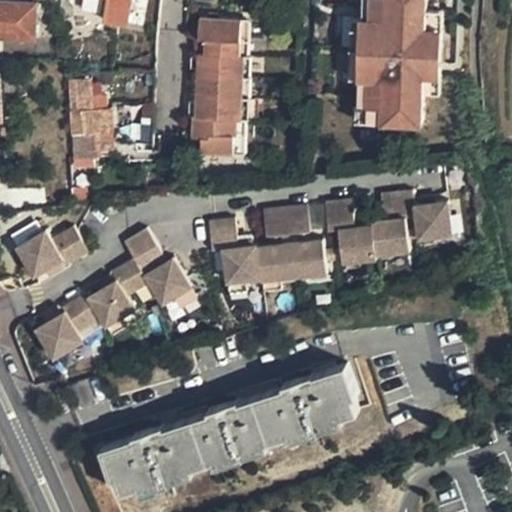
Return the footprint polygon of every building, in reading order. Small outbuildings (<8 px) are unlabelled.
[(107,0),(105,22),(126,25),(128,0),(107,0)] [(365,119),(368,0),(362,0),(362,13),(359,13),(357,77),(360,77),(359,100),(356,100),(356,119),(365,119)] [(368,0),(365,119),(423,121),(424,88),(431,89),(431,73),(433,23),(434,7),(426,7),(425,0),(368,0)] [(0,37),(17,39),(18,33),(33,33),(35,3),(0,1),(0,37)] [(194,118),(193,138),(202,138),(202,158),(216,158),(216,153),(235,153),(236,135),(233,135),(233,119),(243,119),(244,55),(234,55),(234,39),(240,39),(240,19),(198,18),(198,39),(204,39),(204,55),(198,55),(196,118),(194,118)] [(249,55),(250,19),(240,19),(240,39),(234,39),(234,55),(244,55),(249,55)] [(442,23),(433,23),(431,73),(440,73),(442,23)] [(70,82),(71,111),(92,110),(91,82),(70,82)] [(115,150),(111,109),(92,110),(71,111),(76,161),(100,159),(99,151),(115,150)] [(246,153),(247,119),(243,119),(233,119),(233,135),(236,135),(235,153),(246,153)] [(193,138),(193,158),(202,158),(202,138),(193,138)] [(413,226),(415,239),(450,234),(444,201),(434,202),(417,204),(412,205),(409,189),(392,191),(396,216),(402,216),(412,216),(413,226)] [(369,223),(373,255),(406,250),(405,240),(403,227),(402,216),(396,216),(392,191),(376,193),(380,220),(368,221),(369,223)] [(349,196),(321,200),(324,230),(327,230),(335,229),(337,245),(339,257),(340,261),(373,257),(373,255),(369,223),(353,225),(349,196)] [(417,204),(434,202),(433,196),(429,196),(416,198),(417,204)] [(286,204),(289,232),(294,231),(305,229),(308,229),(305,202),(286,204)] [(289,232),(286,204),(260,208),(264,236),(265,235),(278,234),(286,232),(289,232)] [(205,221),(208,249),(220,248),(225,282),(242,279),(257,276),(254,245),(250,245),(235,247),(234,239),(231,218),(205,221)] [(12,247),(31,278),(40,272),(54,263),(58,260),(59,261),(60,263),(82,250),(67,225),(44,239),(39,231),(12,247)] [(131,256),(137,264),(144,259),(154,253),(158,250),(143,225),(121,239),(131,256)] [(405,240),(415,239),(413,226),(403,227),(405,240)] [(305,229),(294,231),(295,240),(307,238),(305,229)] [(278,234),(265,235),(266,243),(279,241),(278,234)] [(287,240),(291,275),(325,270),(324,260),(322,248),(320,236),(307,238),(295,240),(287,240)] [(249,238),(234,239),(235,247),(250,245),(249,238)] [(257,276),(258,280),(275,278),(291,275),(287,240),(279,241),(266,243),(254,245),(257,276)] [(329,247),(331,259),(339,257),(337,245),(329,247)] [(329,247),(322,248),(324,260),(331,259),(329,247)] [(160,262),(154,253),(144,259),(150,269),(160,262)] [(147,281),(159,300),(173,291),(188,282),(171,255),(160,262),(150,269),(142,273),(147,281)] [(99,317),(103,324),(104,324),(119,314),(133,306),(126,294),(147,281),(142,273),(137,264),(131,256),(111,269),(116,279),(112,281),(97,290),(86,297),(99,317)] [(54,263),(40,272),(45,279),(58,271),(54,263)] [(93,282),(97,290),(112,281),(108,274),(93,282)] [(275,278),(258,280),(259,291),(277,288),(275,278)] [(242,279),(225,282),(226,291),(244,288),(242,279)] [(193,291),(188,282),(173,291),(179,300),(193,291)] [(36,328),(54,355),(82,338),(81,335),(77,331),(99,317),(86,297),(82,291),(62,305),(65,310),(61,312),(46,322),(36,328)] [(56,303),(41,313),(46,322),(61,312),(56,303)] [(119,314),(104,324),(110,333),(125,324),(119,314)] [(349,360),(102,445),(112,477),(119,475),(123,488),(140,483),(142,491),(347,420),(345,414),(361,408),(355,392),(359,390),(349,360)]
